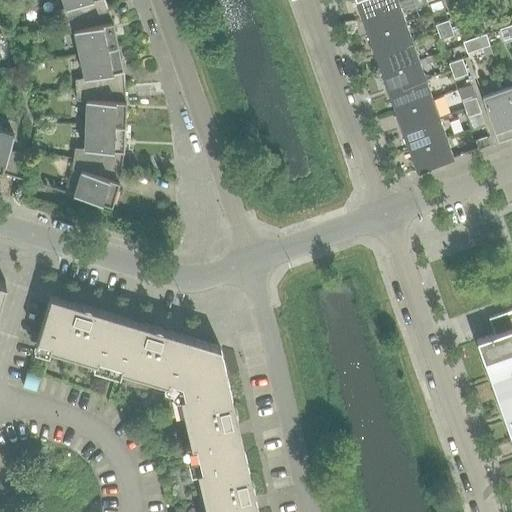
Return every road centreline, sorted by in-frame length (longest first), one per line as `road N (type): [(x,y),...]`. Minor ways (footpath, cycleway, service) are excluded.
road 1 (residential): [(489,511),(386,216)]
road 2 (residential): [(253,265),(160,0)]
road 3 (residential): [(308,511),(253,265)]
road 4 (residential): [(386,216),(309,0)]
road 5 (residential): [(253,265),(198,279),(152,274),(38,239)]
road 6 (residential): [(134,511),(107,441),(67,413),(0,396)]
road 7 (residential): [(253,265),(386,216)]
road 8 (residential): [(386,216),(511,172)]
road 9 (residential): [(0,362),(38,239)]
